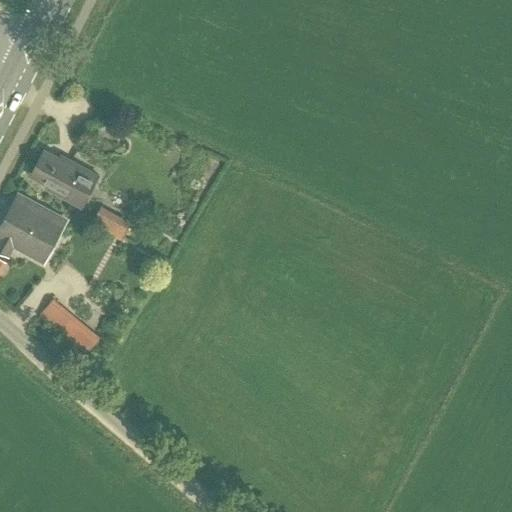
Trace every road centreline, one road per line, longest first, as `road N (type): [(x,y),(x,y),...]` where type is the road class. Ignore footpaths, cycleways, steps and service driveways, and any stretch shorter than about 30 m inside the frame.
road 1 (unclassified): [(220,511),(0,322)]
road 2 (secondary): [(0,106),(57,0)]
